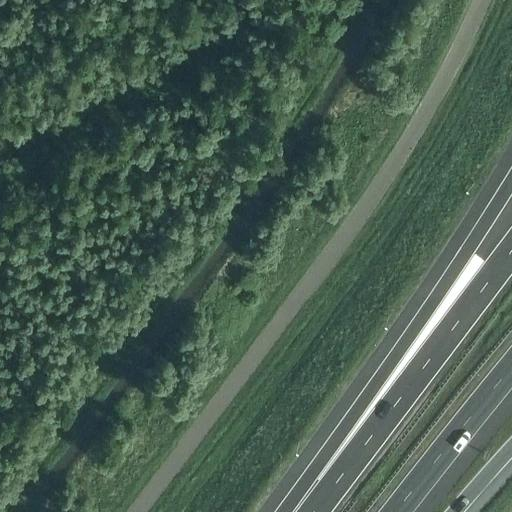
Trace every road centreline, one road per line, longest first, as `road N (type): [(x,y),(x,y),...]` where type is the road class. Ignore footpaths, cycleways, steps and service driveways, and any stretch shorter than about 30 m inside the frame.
road 1 (unclassified): [(135,511),(458,81),(494,0)]
road 2 (motorway): [(511,173),(330,441),(291,511)]
road 3 (motorway): [(511,243),(304,511)]
road 4 (motorway): [(402,511),(511,374)]
